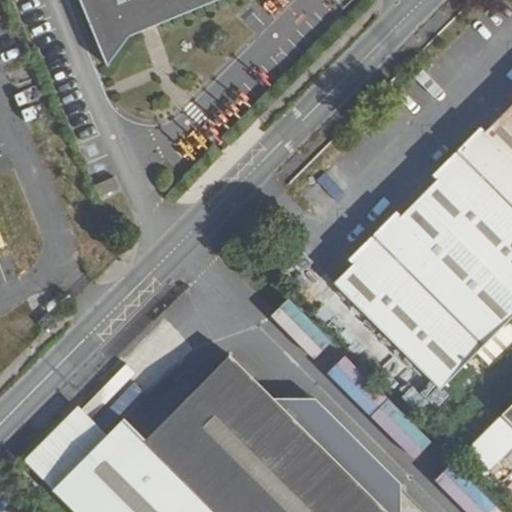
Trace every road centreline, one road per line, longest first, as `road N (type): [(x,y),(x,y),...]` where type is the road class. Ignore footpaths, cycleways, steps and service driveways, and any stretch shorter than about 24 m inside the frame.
road 1 (tertiary): [(423,0),(0,422)]
road 2 (unknown): [(298,229),(511,27)]
road 3 (unknown): [(0,283),(35,251),(35,230),(0,147)]
